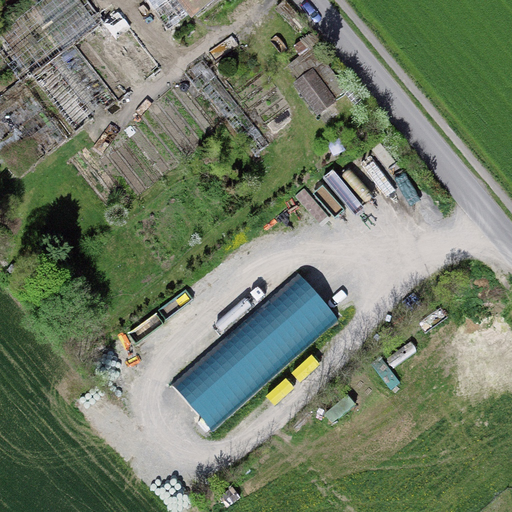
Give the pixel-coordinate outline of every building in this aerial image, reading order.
[(40,0),(0,30),(0,53),(20,80),(102,19),(87,0),(40,0)] [(164,66),(179,55),(138,0),(123,11),(164,66)] [(188,13),(178,0),(145,0),(167,28),(188,13)] [(192,18),(215,0),(178,0),(188,13),(192,18)] [(147,81),(161,71),(117,11),(103,22),(147,81)] [(108,53),(98,38),(90,44),(100,58),(108,53)] [(75,131),(114,101),(74,48),(34,79),(75,131)] [(195,79),(209,68),(202,59),(188,70),(195,79)] [(254,155),(268,144),(209,68),(195,79),(254,155)] [(337,100),(313,68),(293,83),(318,115),(337,100)] [(215,427),(345,317),(304,269),(174,379),(215,427)]
